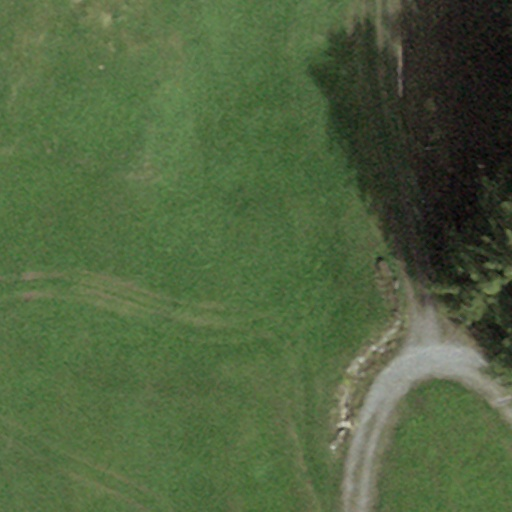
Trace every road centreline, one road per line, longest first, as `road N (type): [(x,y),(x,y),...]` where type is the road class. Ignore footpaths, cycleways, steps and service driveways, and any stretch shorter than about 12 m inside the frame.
road 1 (track): [(453,359),(384,126),(371,0)]
road 2 (track): [(354,511),(382,400),(424,363),(453,359),(511,405)]
